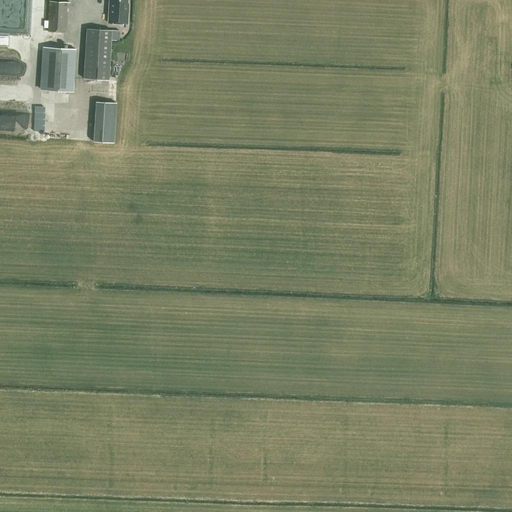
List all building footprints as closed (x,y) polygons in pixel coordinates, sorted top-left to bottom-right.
[(109,0),(107,23),(128,25),(129,3),(128,3),(128,0),(109,0)] [(50,2),(48,31),(65,32),(66,3),(50,2)] [(84,79),(109,81),(112,30),(87,28),(84,79)] [(482,39),(482,51),(511,50),(511,32),(504,32),(504,28),(482,29),(482,33),(494,32),(494,38),(482,39)] [(44,47),(42,90),(54,91),(73,92),(76,49),(44,47)] [(101,115),(112,115),(113,97),(102,97),(101,115)] [(99,117),(99,126),(113,126),(113,117),(99,117)]
